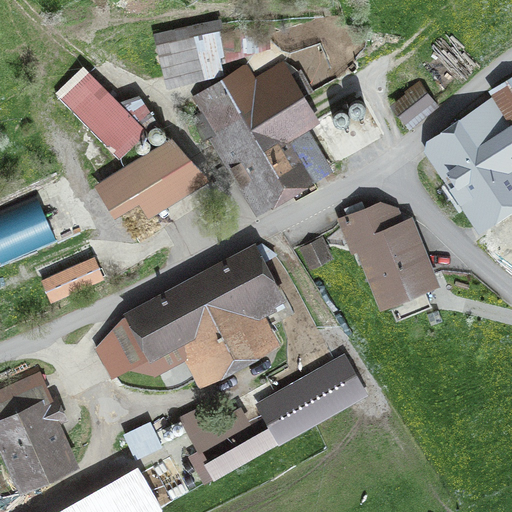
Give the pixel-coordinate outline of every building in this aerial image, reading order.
[(314,38),(309,20),(280,29),(285,47),(314,38)] [(217,61),(259,48),(252,27),(216,39),(195,40),(196,65),(217,61)] [(232,168),(253,203),(323,161),(311,141),(314,139),(304,124),(314,118),(302,96),(313,90),(302,69),(290,76),(282,62),(249,80),(243,70),(195,97),(203,113),(192,119),(202,141),(220,130),(240,163),(232,168)] [(92,77),(65,102),(118,158),(140,137),(139,126),(92,77)] [(509,119),(511,117),(511,77),(492,90),(509,119)] [(418,88),(396,105),(413,126),(435,109),(418,88)] [(511,135),(490,99),(443,128),(446,132),(437,137),(481,210),(511,191),(511,135)] [(192,172),(168,146),(103,186),(117,209),(139,195),(144,202),(192,172)] [(0,220),(0,258),(2,263),(58,239),(43,203),(0,220)] [(417,280),(430,275),(410,224),(403,226),(394,206),(380,203),(344,217),(356,247),(365,243),(394,317),(427,304),(417,280)] [(311,261),(328,252),(320,238),(303,247),(311,261)] [(278,296),(251,246),(129,311),(151,352),(186,333),(204,367),(261,336),(249,312),(278,296)] [(52,300),(103,278),(96,262),(45,284),(52,300)] [(363,391),(343,355),(258,403),(279,439),(363,391)] [(58,415),(49,396),(0,418),(0,437),(21,481),(70,458),(51,418),(58,415)] [(135,454),(163,443),(152,417),(125,428),(135,454)] [(120,511),(131,507),(114,470),(68,491),(76,511),(120,511)]
